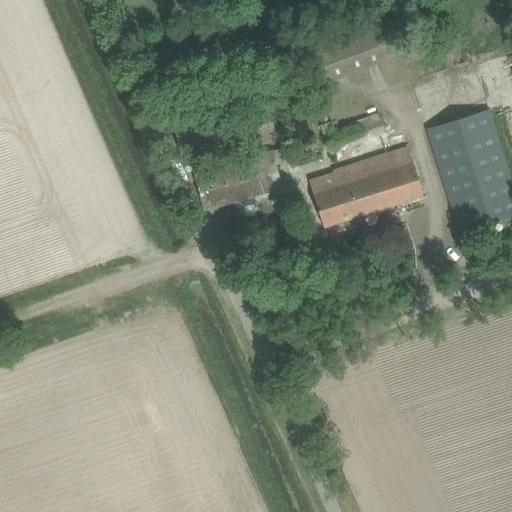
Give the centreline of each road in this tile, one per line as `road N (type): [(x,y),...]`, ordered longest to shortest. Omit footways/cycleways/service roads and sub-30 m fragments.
road 1 (unclassified): [(267,364),(511,287)]
road 2 (track): [(216,266),(158,273),(0,327)]
road 3 (unclassified): [(331,511),(267,364)]
